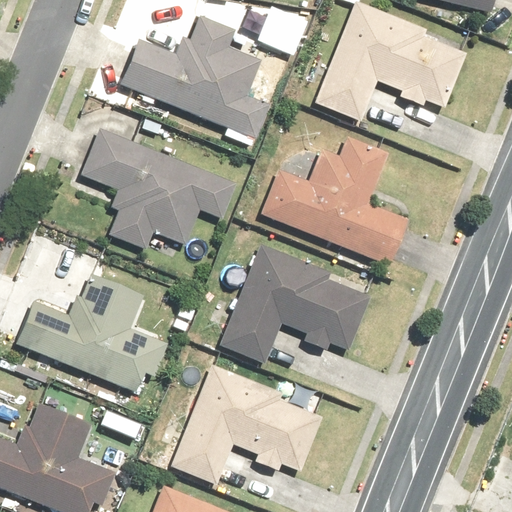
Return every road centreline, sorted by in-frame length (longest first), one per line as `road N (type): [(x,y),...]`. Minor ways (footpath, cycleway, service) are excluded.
road 1 (residential): [(511,218),(392,511)]
road 2 (residential): [(0,151),(61,0)]
